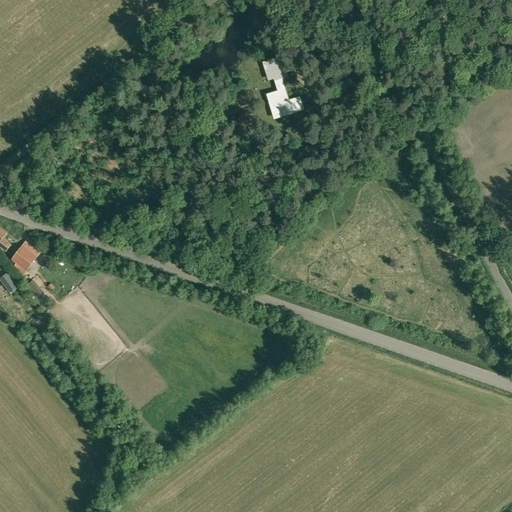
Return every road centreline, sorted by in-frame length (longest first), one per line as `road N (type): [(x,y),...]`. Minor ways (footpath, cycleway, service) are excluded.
road 1 (tertiary): [(511,384),(0,208)]
road 2 (unclassified): [(511,302),(359,0)]
road 3 (unclassified): [(0,169),(205,0)]
